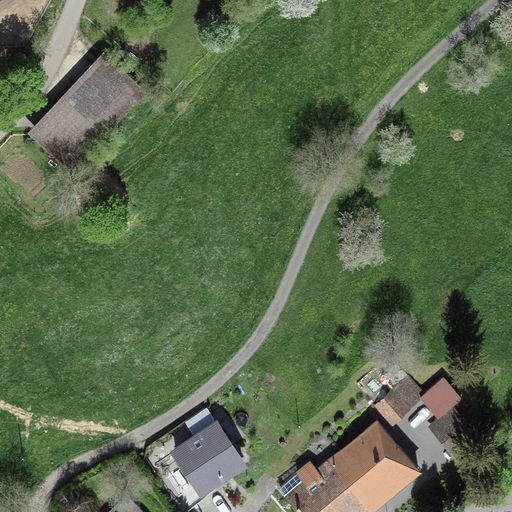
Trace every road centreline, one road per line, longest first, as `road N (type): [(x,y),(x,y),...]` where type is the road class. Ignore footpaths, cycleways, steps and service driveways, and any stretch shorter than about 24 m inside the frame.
road 1 (unclassified): [(37,511),(58,477),(159,426),(238,361),(276,306),(347,156),(406,82),(497,0)]
road 2 (unclassified): [(76,0),(36,86),(0,127)]
